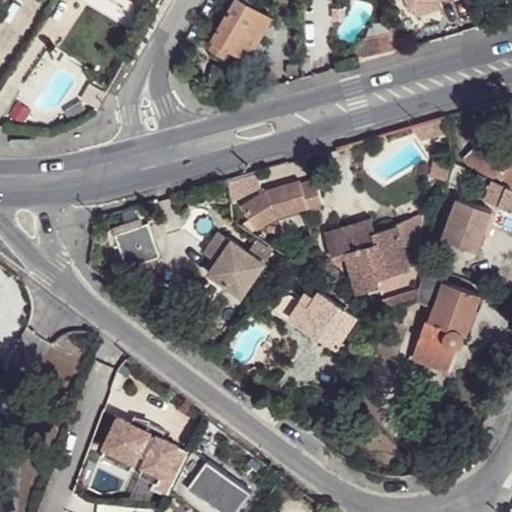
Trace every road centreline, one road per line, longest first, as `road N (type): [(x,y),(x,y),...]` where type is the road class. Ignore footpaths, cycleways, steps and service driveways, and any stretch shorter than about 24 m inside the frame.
road 1 (unclassified): [(121,325),(350,495),(385,511),(422,511),(462,498)]
road 2 (secondary): [(511,42),(237,119),(209,140)]
road 3 (secondary): [(209,140),(248,155),(511,78)]
road 4 (unclassified): [(121,325),(53,511)]
